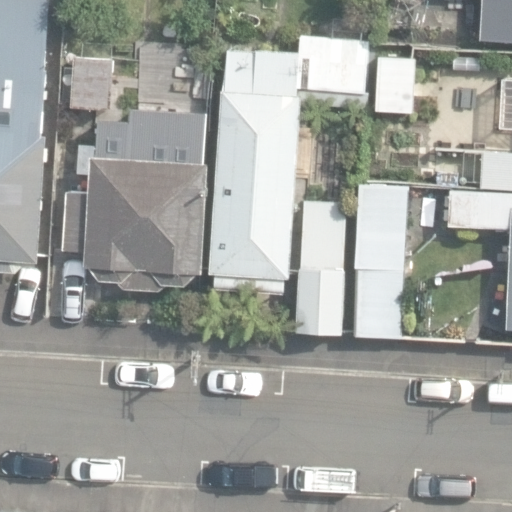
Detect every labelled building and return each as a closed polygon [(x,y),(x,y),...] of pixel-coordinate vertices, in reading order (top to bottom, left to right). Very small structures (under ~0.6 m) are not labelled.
[(0,0),(0,261),(14,264),(24,252),(34,253),(47,127),(38,127),(49,0),(0,0)] [(511,0),(484,0),(483,38),(511,39),(511,0)] [(316,108),(377,110),(379,34),(304,32),(302,88),(316,88),(316,108)] [(299,93),(301,53),(232,49),(230,88),(224,89),(212,271),(216,272),(216,287),(262,289),(262,276),(291,276),(304,93),(299,93)] [(74,105),(112,108),(115,57),(76,56),(74,105)] [(380,108),(415,111),(418,57),(382,56),(380,108)] [(63,316),(94,317),(96,275),(102,280),(120,281),(126,287),(164,289),(167,284),(187,284),(200,273),(203,273),(210,161),(204,161),(206,148),(178,147),(178,127),(100,124),(99,156),(94,156),(92,191),(68,191),(63,316)] [(511,146),(482,145),(479,186),(511,187),(511,146)] [(438,167),(439,186),(462,185),(461,166),(438,167)] [(350,331),(394,334),(402,180),(356,179),(350,331)] [(511,191),(452,189),(450,224),(511,226),(511,257),(508,328),(511,328),(511,191)] [(294,328),(335,330),(343,204),(300,201),(294,328)]
